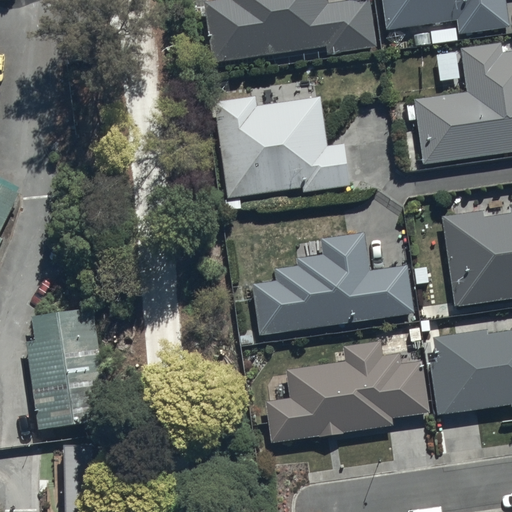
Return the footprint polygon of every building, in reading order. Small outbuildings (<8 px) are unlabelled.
[(206,0),(214,59),(330,44),(331,49),(379,43),(373,0),(206,0)] [(385,0),(388,25),(432,20),(434,42),(459,39),(458,30),(511,23),(511,15),(510,0),(385,0)] [(502,38),(463,44),(469,89),(416,96),(417,102),(410,103),(412,118),(418,117),(424,161),(511,149),(511,47),(503,49),(502,38)] [(257,92),(217,97),(229,194),(304,185),(304,188),(353,181),(347,140),(330,143),(323,92),(259,101),(257,92)] [(24,185),(0,173),(0,245),(5,236),(1,234),(24,185)] [(484,207),(444,213),(457,302),(511,294),(511,199),(511,200),(511,206),(511,209),(484,214),(484,207)] [(279,275),(254,278),(259,332),(416,310),(409,262),(371,267),(365,228),(321,235),(324,251),(298,254),(299,263),(278,266),(279,275)] [(96,309),(35,317),(38,336),(28,337),(40,424),(111,414),(96,309)] [(440,359),(431,360),(436,410),(511,401),(511,325),(489,328),(488,325),(436,333),(440,359)] [(293,396),(268,399),(273,439),(395,424),(394,414),(430,409),(424,359),(402,362),(401,350),(384,352),(382,338),(346,343),(348,358),(289,365),(293,396)]
